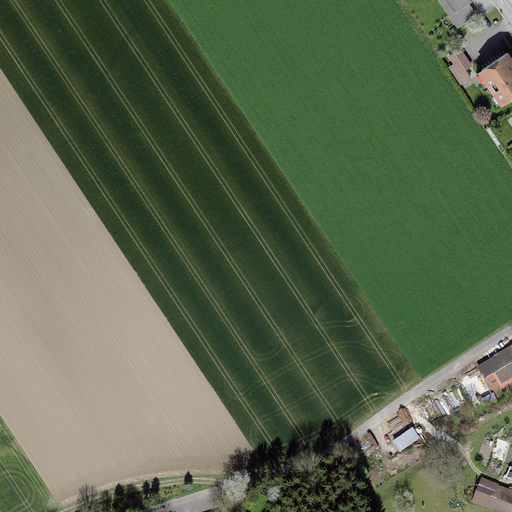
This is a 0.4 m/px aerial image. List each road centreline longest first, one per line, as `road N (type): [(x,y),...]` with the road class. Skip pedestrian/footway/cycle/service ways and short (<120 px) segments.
road 1 (residential): [(511,328),(319,456),(149,511)]
road 2 (track): [(65,511),(138,487),(250,480)]
